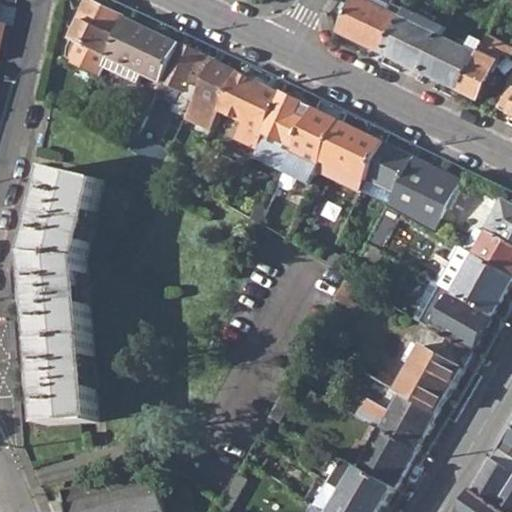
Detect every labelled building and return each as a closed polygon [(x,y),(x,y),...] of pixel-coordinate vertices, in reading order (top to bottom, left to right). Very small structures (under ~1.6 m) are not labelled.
[(357,0),(342,35),(385,56),(402,18),(363,0),(357,0)] [(73,63),(103,78),(108,68),(117,50),(114,48),(128,19),(93,2),(74,40),(77,41),(72,50),(71,59),(74,61),(73,63)] [(490,35),(500,40),(508,27),(506,26),(511,14),(511,4),(508,3),(490,35)] [(385,56),(424,74),(441,36),(402,18),(385,56)] [(117,50),(132,21),(128,19),(114,48),(117,50)] [(108,68),(142,86),(147,76),(166,85),(185,46),(132,21),(117,50),(108,68)] [(463,93),(480,101),(503,53),(511,58),(511,54),(511,46),(500,40),(490,35),(480,55),(463,93)] [(463,93),(480,55),(441,36),(424,74),(463,93)] [(165,86),(186,95),(189,88),(201,93),(216,62),(185,46),(166,85),(165,86)] [(216,62),(201,93),(198,101),(193,109),(188,120),(213,132),(222,113),(223,112),(240,76),(241,74),(216,62)] [(286,95),(241,74),(240,76),(223,112),(222,113),(246,124),(238,141),(259,151),(263,141),(268,133),(286,95)] [(511,86),(500,109),(511,115),(511,114),(511,77),(508,84),(511,85),(511,86)] [(186,95),(198,101),(201,93),(189,88),(186,95)] [(286,95),(268,133),(300,149),(318,111),(286,95)] [(303,179),(317,187),(324,171),(328,163),(329,161),(345,123),(318,111),(300,149),(296,157),(289,172),(303,179)] [(124,145),(133,151),(137,143),(145,127),(135,123),(124,145)] [(345,123),(329,161),(368,181),(369,179),(386,143),(345,123)] [(263,141),(296,157),(300,149),(268,133),(263,141)] [(133,151),(165,169),(170,160),(137,143),(133,151)] [(386,143),(369,179),(398,192),(417,157),(386,143)] [(184,155),(179,164),(191,170),(195,161),(184,155)] [(391,207),(440,234),(465,180),(417,157),(398,192),(393,202),(391,207)] [(194,172),(191,170),(179,164),(170,160),(165,169),(190,182),(194,172)] [(328,163),(324,171),(364,190),(365,187),(368,181),(329,161),(328,163)] [(37,255),(50,425),(99,421),(87,258),(106,181),(57,169),(37,255)] [(291,188),(298,188),(303,179),(289,172),(283,184),(291,188)] [(365,187),(393,202),(398,192),(369,179),(368,181),(365,187)] [(511,203),(509,202),(491,235),(479,256),(511,275),(511,203)] [(255,218),(264,223),(266,219),(257,214),(255,218)] [(296,236),(302,239),(310,220),(304,217),(296,236)] [(466,249),(479,256),(491,235),(477,229),(466,249)] [(444,285),(458,293),(479,256),(466,249),(444,285)] [(511,289),(511,275),(479,256),(458,293),(497,316),(511,289)] [(342,296),(358,305),(369,287),(353,277),(342,296)] [(458,293),(438,328),(477,352),(497,316),(458,293)] [(385,371),(382,377),(443,414),(477,352),(438,328),(428,323),(417,340),(428,347),(420,362),(407,384),(385,371)] [(409,355),(420,362),(428,347),(417,340),(409,355)] [(384,428),(422,451),(443,414),(382,377),(373,372),(362,390),(369,394),(358,412),(384,428)] [(273,413),(281,419),(304,380),(296,375),(273,413)] [(511,427),(493,458),(511,470),(511,427)] [(384,428),(361,467),(400,490),(422,451),(384,428)] [(335,481),(348,488),(361,467),(346,458),(333,480),(335,481)] [(511,511),(511,470),(493,458),(475,488),(511,511)] [(400,490),(361,467),(348,488),(386,511),(400,490)] [(70,492),(75,511),(170,511),(164,487),(159,470),(70,492)] [(221,502),(231,509),(250,477),(239,471),(224,496),(221,502)] [(319,503),(333,511),(385,511),(386,511),(348,488),(335,481),(333,480),(319,503)] [(194,511),(187,482),(164,487),(170,511),(194,511)] [(511,511),(475,488),(460,511),(511,511)] [(333,511),(319,503),(313,511),(333,511)]
